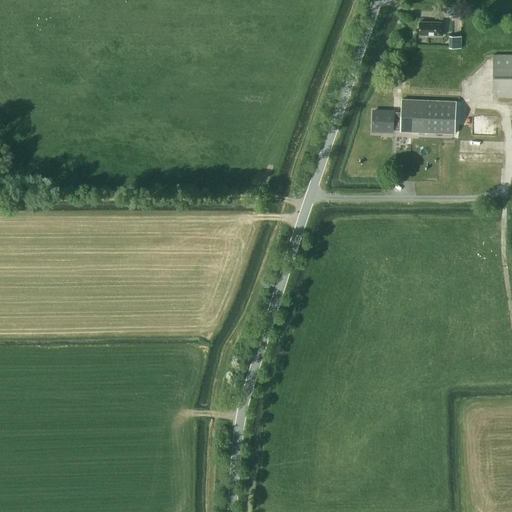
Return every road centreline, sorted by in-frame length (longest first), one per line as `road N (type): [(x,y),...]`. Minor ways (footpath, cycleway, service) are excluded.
road 1 (unclassified): [(233,511),(239,419),(376,0)]
road 2 (track): [(310,197),(0,198)]
